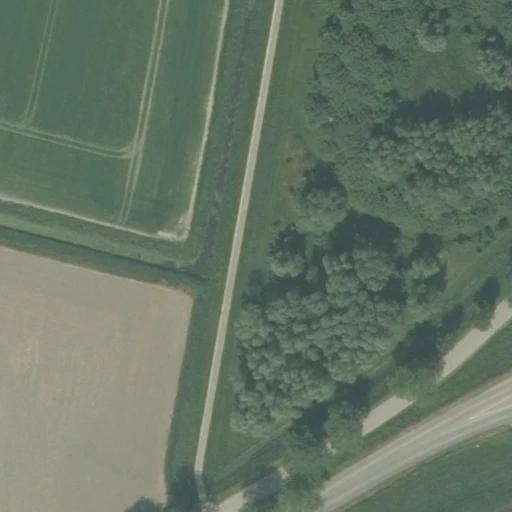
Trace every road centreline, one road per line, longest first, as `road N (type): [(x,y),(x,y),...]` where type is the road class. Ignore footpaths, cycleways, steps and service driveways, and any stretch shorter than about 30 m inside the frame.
road 1 (unclassified): [(226,511),(401,401),(511,303)]
road 2 (primary): [(467,419),(303,511)]
